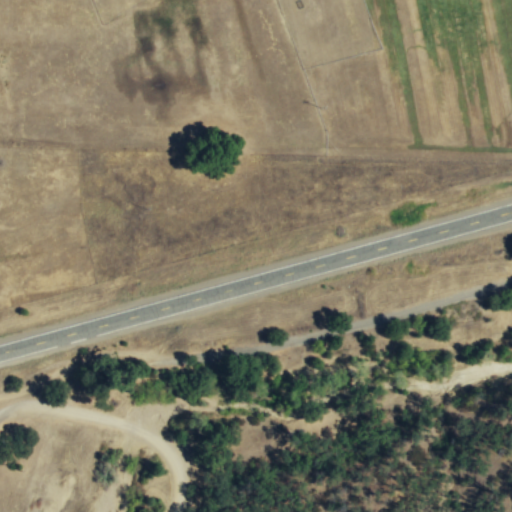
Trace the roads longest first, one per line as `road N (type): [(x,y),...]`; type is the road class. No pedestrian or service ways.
road 1 (primary): [(511,215),(0,356)]
road 2 (residential): [(178,511),(177,469),(139,431),(46,407),(20,409),(0,422)]
